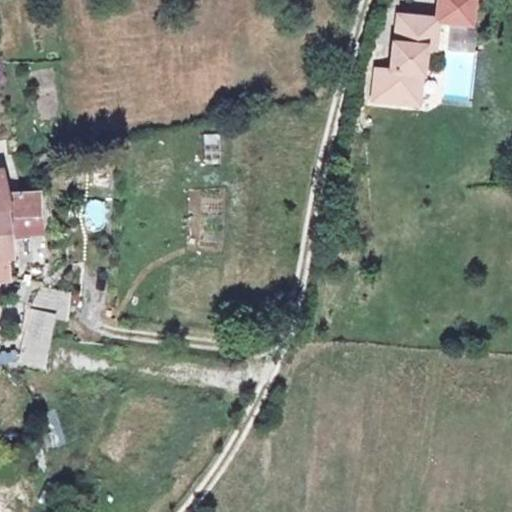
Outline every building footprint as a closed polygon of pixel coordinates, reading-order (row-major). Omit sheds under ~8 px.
[(430,20),(392,21),(392,77),(376,77),(377,108),(412,107),(411,78),(421,78),(421,50),(430,50),(430,20)] [(446,41),(446,51),(471,50),(470,41),(446,41)] [(421,78),(411,78),(412,107),(422,107),(421,78)] [(219,164),(220,132),(202,132),(202,164),(219,164)] [(0,225),(0,260),(3,260),(3,241),(38,239),(36,221),(51,220),(50,203),(32,204),(31,199),(5,202),(6,226),(0,225)] [(105,230),(103,200),(83,202),(85,232),(105,230)] [(59,237),(57,220),(51,220),(36,221),(38,239),(59,237)] [(45,370),(54,319),(67,321),(72,292),(33,285),(18,365),(45,370)]
